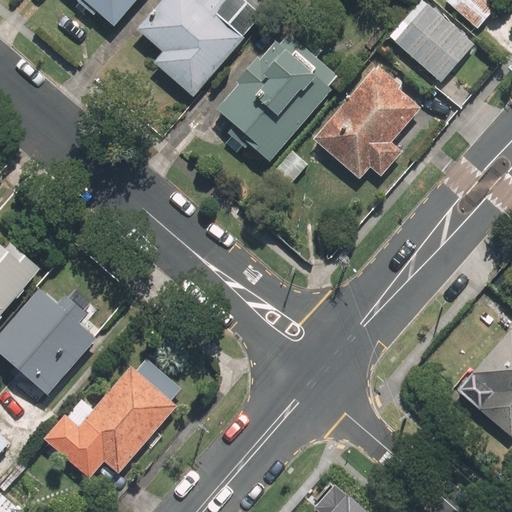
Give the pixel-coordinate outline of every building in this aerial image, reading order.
[(76,0),(114,32),(141,0),(76,0)] [(264,20),(240,0),(166,0),(136,35),(162,58),(154,67),(194,101),(264,20)] [(483,0),(448,0),(445,4),(478,32),(496,11),(483,0)] [(386,41),(441,88),(475,48),(420,2),(386,41)] [(249,151),(270,169),(333,95),(326,88),(333,79),(283,37),(214,117),(250,148),(249,151)] [(422,112),(376,72),(314,145),(360,185),(370,173),(378,179),(400,153),(392,147),(422,112)] [(276,207),(311,167),(291,151),(257,190),(276,207)] [(0,319),(40,273),(0,238),(0,319)] [(71,289),(55,307),(37,291),(0,331),(0,359),(45,400),(94,346),(73,328),(91,308),(71,289)] [(511,334),(508,331),(455,393),(510,440),(511,437),(511,334)] [(47,449),(91,483),(105,466),(121,479),(188,394),(128,346),(47,449)] [(0,434),(0,458),(12,445),(0,434)] [(0,511),(30,511),(4,485),(0,488),(0,511)] [(363,511),(353,503),(344,511),(363,511)]
